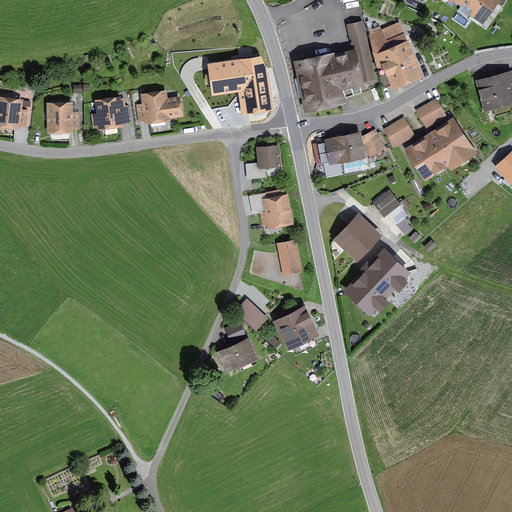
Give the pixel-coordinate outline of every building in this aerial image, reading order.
[(464,0),(463,3),(458,10),(467,16),(472,10),(484,18),(495,1),(502,6),(506,0),(464,0)] [(341,102),(337,86),(374,78),(362,22),(348,26),(354,53),(331,58),(330,54),(329,53),(324,54),(323,56),(323,59),(299,65),(309,109),(341,102)] [(396,82),(396,83),(417,74),(406,50),(410,48),(404,34),(387,42),(382,31),(369,36),(383,88),(396,82)] [(412,39),(417,49),(425,45),(420,35),(412,39)] [(240,90),(244,113),(272,110),(266,71),(259,58),(210,65),(214,93),(240,90)] [(487,106),(511,99),(511,72),(480,82),(487,106)] [(144,96),(145,103),(137,105),(139,121),(167,116),(167,115),(181,113),(178,99),(165,101),(164,93),(144,96)] [(0,98),(0,122),(25,126),(27,110),(19,109),(20,101),(0,98)] [(98,102),(99,110),(91,111),(94,126),(129,121),(127,106),(119,107),(118,99),(98,102)] [(418,111),(425,123),(443,113),(436,100),(418,111)] [(50,105),(50,129),(78,128),(78,112),(70,112),(70,104),(50,105)] [(386,130),(393,142),(411,131),(404,119),(386,130)] [(449,160),(452,164),(472,151),(452,122),(410,150),(426,175),(449,160)] [(361,138),(370,154),(383,147),(375,131),(361,138)] [(318,142),(323,162),(362,155),(358,134),(318,142)] [(258,147),(260,167),(280,165),(278,145),(258,147)] [(511,181),(511,151),(496,166),(511,182),(511,181)] [(378,200),(388,212),(399,204),(389,191),(378,200)] [(261,213),(263,225),(290,220),(285,197),(266,200),(268,212),(261,213)] [(392,218),(404,209),(399,204),(388,212),(392,218)] [(397,223),(408,215),(404,209),(392,218),(397,223)] [(359,216),(338,238),(358,257),(379,235),(359,216)] [(407,223),(401,228),(404,232),(410,227),(407,223)] [(416,232),(410,237),(414,242),(420,237),(416,232)] [(431,240),(425,247),(428,251),(435,245),(431,240)] [(300,270),(294,241),(283,243),(288,272),(300,270)] [(369,310),(406,271),(384,251),(371,265),(368,262),(362,269),(365,271),(348,290),(369,310)] [(247,301),(237,313),(254,328),(264,317),(247,301)] [(276,312),(291,343),(312,332),(298,303),(285,309),(285,308),(276,312)] [(226,328),(232,342),(246,336),(240,321),(226,328)] [(223,355),(229,368),(255,357),(247,339),(218,352),(220,356),(223,355)]
